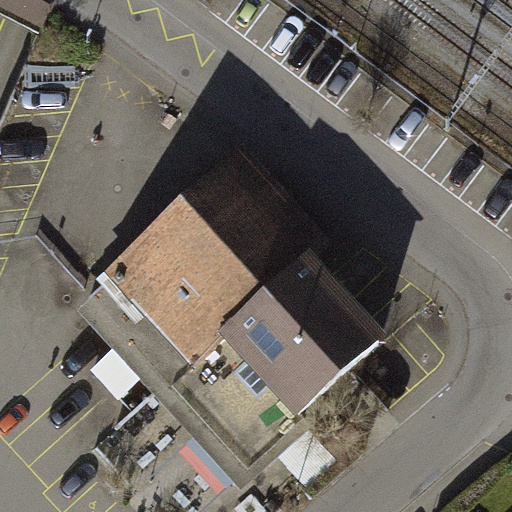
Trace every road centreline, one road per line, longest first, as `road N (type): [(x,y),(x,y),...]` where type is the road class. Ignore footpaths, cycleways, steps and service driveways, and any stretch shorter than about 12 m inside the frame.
road 1 (residential): [(510,343),(492,300),(113,0)]
road 2 (residential): [(371,511),(479,418),(510,343)]
